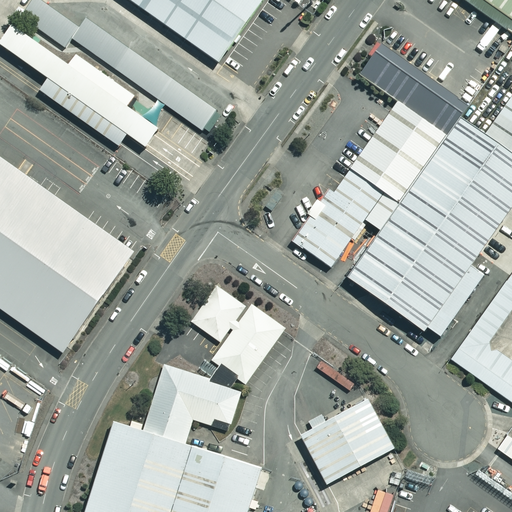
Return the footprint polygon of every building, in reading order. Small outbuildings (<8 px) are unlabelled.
[(214,109),(83,15),(76,25),(40,0),(28,0),(19,14),(63,46),(70,35),(200,128),(214,109)] [(272,0),(127,0),(224,68),(272,0)] [(511,4),(506,0),(445,0),(511,48),(511,4)] [(67,65),(8,25),(0,36),(0,44),(46,75),(37,88),(116,143),(124,132),(143,146),(157,126),(127,105),(134,94),(74,53),(67,65)] [(467,104),(380,43),(379,44),(376,42),(368,54),(369,55),(356,73),(395,102),(444,135),(459,116),(467,104)] [(511,92),(484,133),(511,152),(511,92)] [(363,218),(379,229),(444,135),(395,102),(333,191),(327,187),(317,201),(314,198),(304,211),(309,214),(291,239),(329,265),(363,218)] [(511,152),(484,133),(459,116),(444,135),(379,229),(345,276),(421,329),(424,325),(438,335),(482,273),(469,263),(511,201),(511,152)] [(132,250),(0,157),(0,309),(60,351),(132,250)] [(511,270),(450,356),(511,400),(511,349),(498,340),(511,321),(511,270)] [(244,306),(214,286),(189,324),(218,344),(244,306)] [(285,329),(248,304),(213,356),(250,381),(285,329)] [(140,431),(115,424),(88,511),(249,511),(263,468),(181,444),(187,422),(226,433),(239,388),(160,365),(140,431)] [(365,397),(296,432),(320,481),(390,446),(365,397)] [(511,438),(510,437),(500,451),(511,459),(511,438)] [(412,485),(404,483),(397,502),(406,505),(412,485)]
